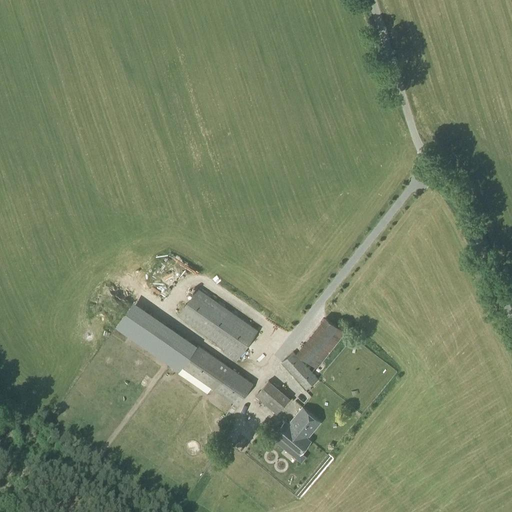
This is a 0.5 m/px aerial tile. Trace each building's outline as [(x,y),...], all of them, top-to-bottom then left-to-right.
[(257,331),(218,304),(219,304),(197,288),(178,315),(200,331),(201,330),(228,349),(225,352),(236,360),(257,331)] [(150,329),(176,347),(177,346),(187,353),(195,340),(151,311),(139,329),(147,334),(150,329)] [(252,384),(231,369),(197,345),(182,367),(216,390),(237,405),(252,384)] [(306,389),(317,379),(293,352),(282,363),(306,389)] [(276,414),(289,399),(268,381),(255,396),(276,414)] [(307,438),(320,422),(302,407),(288,425),(284,421),(275,433),(300,453),(310,441),(307,438)] [(220,463),(240,481),(245,475),(240,470),(244,465),(230,453),(220,463)]
